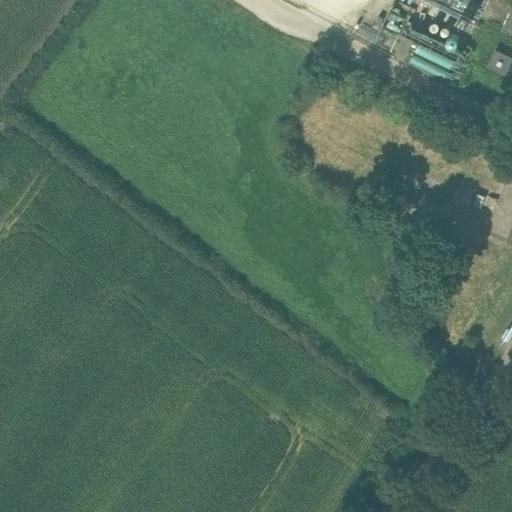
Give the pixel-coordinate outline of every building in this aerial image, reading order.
[(404,38),(459,64),(474,32),(478,23),(430,0),(421,0),(419,6),(404,38)] [(457,0),(454,7),(480,19),(489,0),(457,0)] [(511,10),(511,11),(503,29),(511,33),(511,10)] [(488,66),(505,74),(511,60),(511,58),(496,50),(488,66)] [(409,215),(443,228),(450,211),(415,198),(409,215)]
